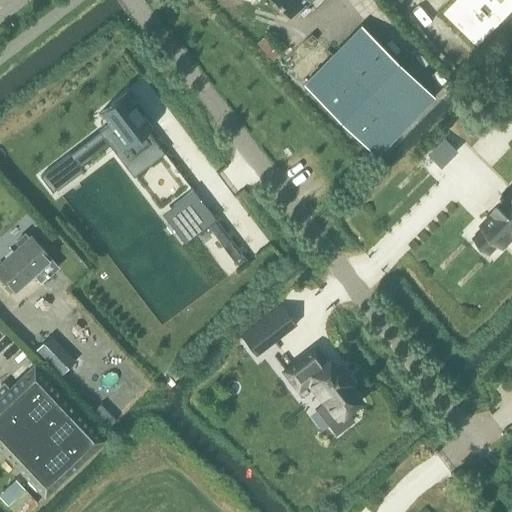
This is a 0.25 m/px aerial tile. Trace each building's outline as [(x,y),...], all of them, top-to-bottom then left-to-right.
[(311,0),(272,0),(289,18),(308,0),(310,0),(311,1),(311,0)] [(511,0),(460,0),(443,15),(476,54),(511,21),(511,0)] [(304,85),(377,156),(434,98),(361,27),(304,85)] [(511,93),(511,91),(498,78),(484,92),(498,107),(511,93)] [(151,126),(120,87),(87,114),(95,124),(35,171),(56,198),(92,169),(117,150),(135,174),(162,153),(144,130),(151,126)] [(220,216),(195,183),(161,212),(187,241),(220,216)] [(473,238),(488,252),(495,244),(501,250),(511,239),(511,238),(511,189),(504,197),(501,193),(485,210),(487,213),(475,225),(480,230),(473,238)] [(62,249),(47,232),(39,240),(53,257),(62,249)] [(0,263),(0,276),(14,292),(31,276),(38,283),(56,267),(49,259),(30,237),(28,239),(24,234),(15,242),(19,247),(0,263)] [(268,314),(240,336),(257,356),(284,334),(268,314)] [(315,344),(280,371),(298,394),(308,387),(322,404),(316,409),(335,434),(352,421),(348,416),(366,402),(353,385),(357,383),(339,360),(337,361),(333,356),(328,360),(315,344)] [(104,440),(34,366),(0,398),(0,449),(44,496),(104,440)] [(109,430),(117,422),(102,406),(93,414),(109,430)]
